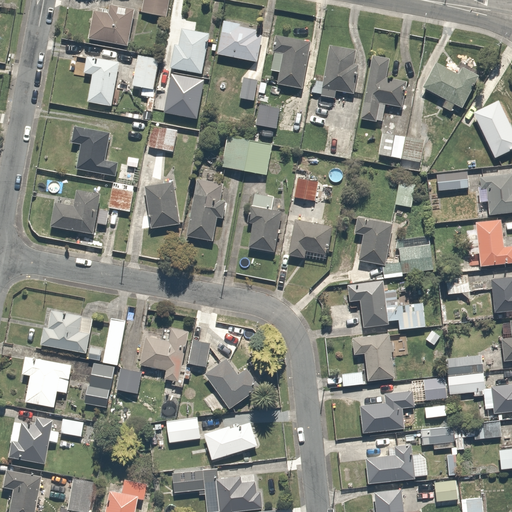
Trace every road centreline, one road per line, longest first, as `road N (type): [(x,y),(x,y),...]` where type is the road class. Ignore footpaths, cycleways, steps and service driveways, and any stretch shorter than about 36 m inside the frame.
road 1 (residential): [(0,256),(261,308),(287,326),(299,348),(318,511)]
road 2 (residential): [(0,245),(44,0)]
